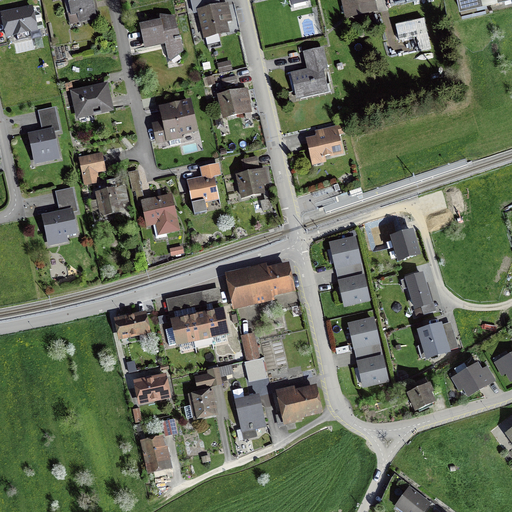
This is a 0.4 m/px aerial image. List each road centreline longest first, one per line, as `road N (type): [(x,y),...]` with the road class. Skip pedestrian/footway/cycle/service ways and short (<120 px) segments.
road 1 (residential): [(299,245),(134,299),(0,329)]
road 2 (residential): [(456,335),(418,216),(400,208),(299,245)]
road 3 (residential): [(243,0),(299,245)]
road 4 (residential): [(364,429),(337,411),(299,245)]
road 5 (track): [(337,411),(157,504)]
road 6 (residential): [(153,174),(114,0)]
